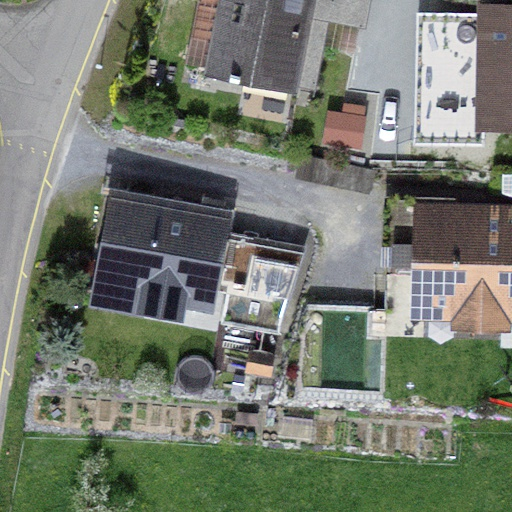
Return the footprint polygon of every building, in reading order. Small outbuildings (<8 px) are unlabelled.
[(219,0),(206,69),(302,88),(318,0),(219,0)] [(511,2),(477,2),(476,128),(511,127),(511,2)] [(475,136),(476,9),(422,8),(420,135),(475,136)] [(233,209),(115,187),(97,284),(214,306),(233,209)] [(511,205),(413,201),(408,310),(511,314),(511,205)]
